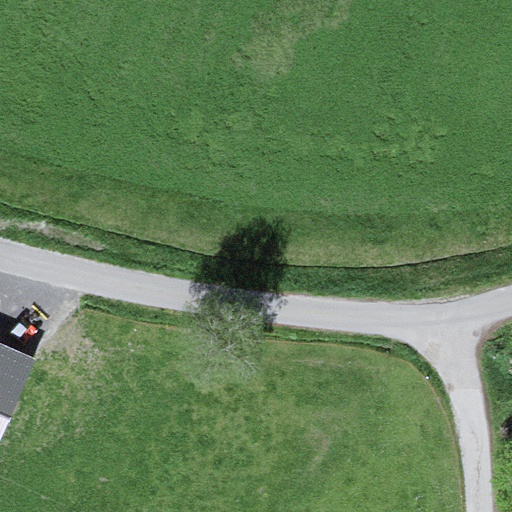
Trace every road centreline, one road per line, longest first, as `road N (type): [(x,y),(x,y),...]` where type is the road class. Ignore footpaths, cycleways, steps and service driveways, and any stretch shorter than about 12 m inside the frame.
road 1 (track): [(511,286),(417,311),(73,274),(0,250)]
road 2 (track): [(417,311),(478,479),(478,511)]
